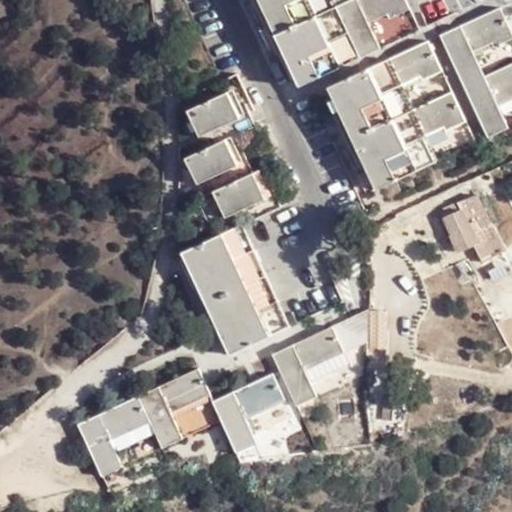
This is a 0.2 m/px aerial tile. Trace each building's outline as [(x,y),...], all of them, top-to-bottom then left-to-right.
[(269,0),(304,79),(346,61),(338,45),(357,37),(364,53),(388,43),(378,22),(392,16),(395,21),(417,11),(412,0),(269,0)] [(486,135),(506,126),(496,103),(511,95),(511,64),(484,77),(471,48),(491,40),(494,47),(511,38),(511,34),(500,7),(441,32),(486,135)] [(384,188),(441,162),(429,136),(446,129),(448,133),(465,126),(451,95),(414,111),(402,84),(420,75),(422,79),(442,71),(429,43),(337,84),(384,188)] [(223,125),(231,140),(262,125),(255,110),(248,114),(236,90),(198,109),(209,132),(223,125)] [(191,159),(197,172),(203,183),(217,176),(221,184),(215,187),(229,218),(254,205),(261,218),(288,205),(279,186),(264,194),(248,162),(242,165),(231,140),(191,159)] [(478,242),(462,207),(445,214),(451,233),(435,238),(443,257),(478,242)] [(247,230),(195,254),(186,259),(233,359),(295,330),(247,230)] [(319,369),(358,351),(381,340),(378,307),(362,314),(281,350),(303,399),(326,388),(319,369)] [(206,368),(85,424),(111,479),(136,467),(123,440),(160,422),(173,449),(197,438),(183,410),(218,394),(206,368)] [(296,404),(280,370),(220,398),(246,453),(267,443),(257,422),(296,404)]
